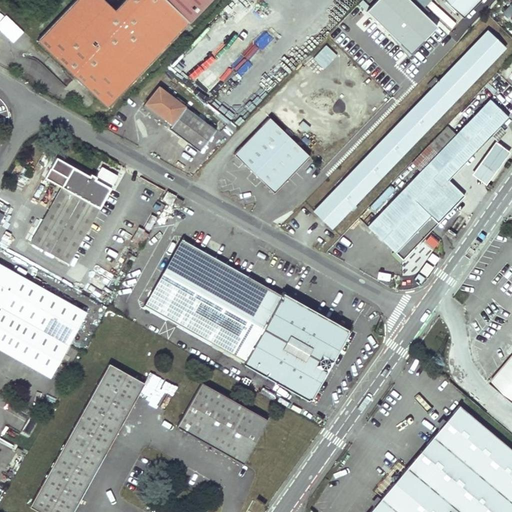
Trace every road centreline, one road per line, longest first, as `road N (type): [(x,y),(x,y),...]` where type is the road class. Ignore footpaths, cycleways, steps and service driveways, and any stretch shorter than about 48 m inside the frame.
road 1 (unclassified): [(35,103),(415,320)]
road 2 (tertiary): [(281,511),(415,320)]
road 3 (tertiary): [(415,320),(511,185)]
